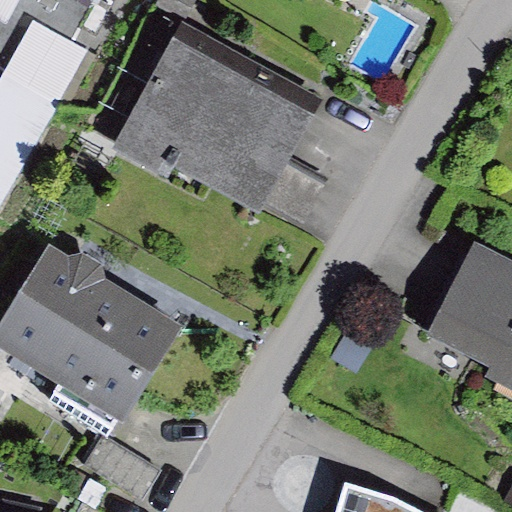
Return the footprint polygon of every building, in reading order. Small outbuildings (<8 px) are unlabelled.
[(0,0),(0,58),(30,0),(85,0),(90,2),(91,0),(0,0)] [(0,206),(88,53),(34,22),(0,81),(0,206)] [(319,104),(182,29),(113,154),(168,184),(176,170),(258,215),(319,104)] [(511,267),(475,249),(429,342),(492,373),(488,382),(511,394),(511,267)] [(67,261),(49,251),(0,330),(0,356),(122,431),(183,332),(107,285),(104,271),(92,263),(83,258),(67,261)] [(103,439),(86,467),(144,502),(161,474),(103,439)] [(408,511),(391,503),(347,489),(339,511),(408,511)]
